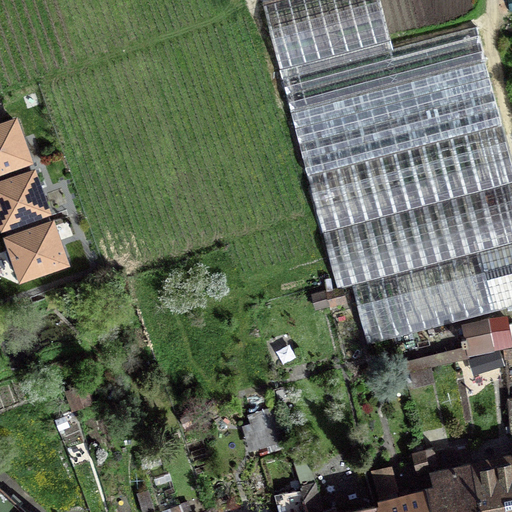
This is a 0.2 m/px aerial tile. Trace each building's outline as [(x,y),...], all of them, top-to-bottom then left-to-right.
[(367,344),(511,305),(511,162),(476,25),(393,47),(380,0),(272,0),(262,3),(337,288),(351,285),(367,344)] [(0,175),(29,165),(27,159),(31,158),(27,145),(23,147),(14,120),(0,124),(0,175)] [(4,225),(8,237),(23,232),(19,220),(45,210),(49,209),(45,196),(42,198),(29,165),(0,175),(0,219),(1,220),(4,225)] [(19,220),(23,232),(8,237),(9,242),(5,251),(11,267),(20,271),(22,276),(68,260),(63,248),(60,249),(50,222),(45,210),(19,220)] [(467,344),(469,354),(511,345),(506,318),(463,326),(465,337),(461,338),(463,345),(467,344)] [(400,372),(468,357),(465,347),(397,363),(400,372)] [(73,409),(92,401),(86,384),(66,392),(73,409)] [(270,408),(249,415),(255,435),(277,429),(270,408)] [(433,447),(425,449),(429,467),(437,466),(433,447)] [(430,469),(429,467),(425,449),(413,452),(418,472),(430,469)] [(480,511),(511,511),(511,458),(472,467),(480,511)] [(480,511),(472,467),(431,476),(434,487),(427,488),(432,511),(480,511)] [(306,511),(380,511),(378,504),(342,511),(336,511),(336,506),(322,510),(314,482),(300,487),(300,488),(303,495),(306,511)] [(0,511),(27,511),(0,487),(0,511)] [(306,511),(303,495),(300,488),(275,495),(279,511),(306,511)] [(432,511),(427,488),(380,500),(380,503),(378,504),(380,511),(432,511)] [(149,490),(138,494),(143,511),(152,511),(155,511),(149,490)] [(190,511),(187,501),(180,503),(182,511),(190,511)] [(182,511),(180,503),(171,506),(171,509),(172,511),(182,511)]
